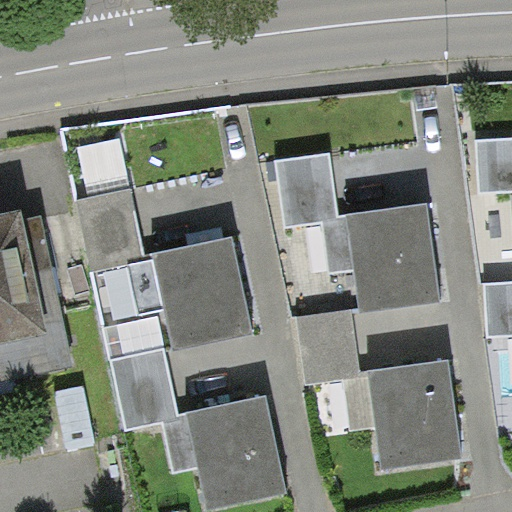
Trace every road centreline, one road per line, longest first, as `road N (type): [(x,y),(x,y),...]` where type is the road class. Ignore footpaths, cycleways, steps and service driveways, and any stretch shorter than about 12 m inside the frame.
road 1 (primary): [(131,54),(511,14)]
road 2 (primary): [(0,80),(131,54)]
